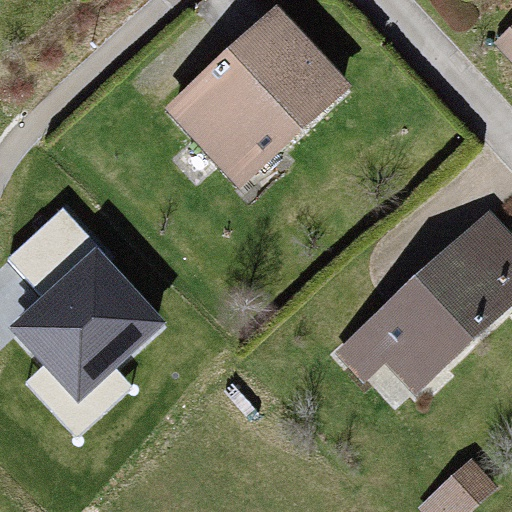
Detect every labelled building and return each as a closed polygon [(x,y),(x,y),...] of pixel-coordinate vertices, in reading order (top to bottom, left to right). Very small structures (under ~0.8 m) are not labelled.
[(279,15),(167,119),(239,196),(351,93),(279,15)] [(511,30),(495,46),(511,65),(511,30)] [(511,247),(486,220),(361,335),(416,395),(511,306),(511,247)] [(164,322),(96,248),(10,328),(77,401),(164,322)] [(473,465),(421,511),(473,511),(497,490),(473,465)]
